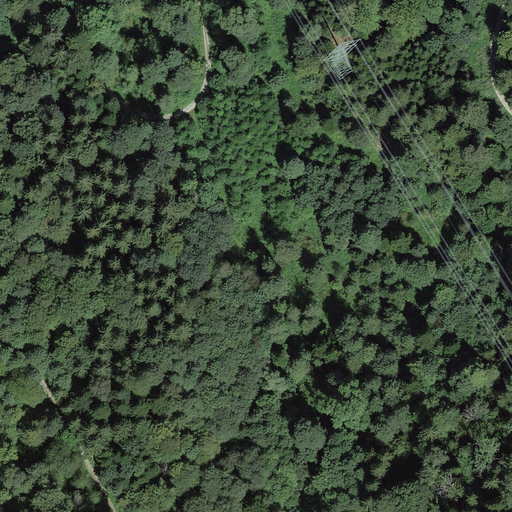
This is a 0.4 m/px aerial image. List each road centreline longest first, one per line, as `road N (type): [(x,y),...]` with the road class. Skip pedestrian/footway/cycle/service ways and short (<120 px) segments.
road 1 (track): [(201,0),(210,62),(204,91),(188,109),(164,115),(132,108),(102,84),(75,0)]
road 2 (track): [(0,343),(38,382),(113,511)]
